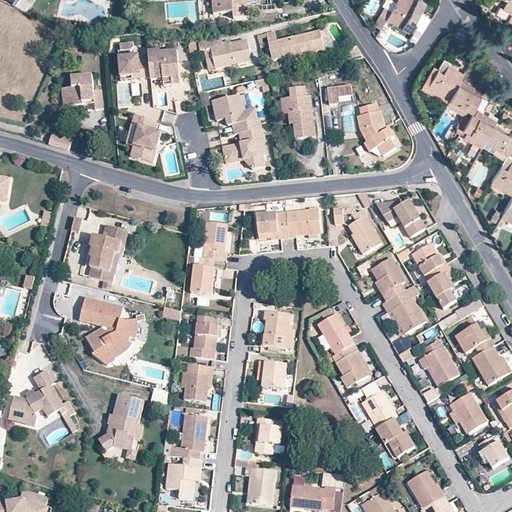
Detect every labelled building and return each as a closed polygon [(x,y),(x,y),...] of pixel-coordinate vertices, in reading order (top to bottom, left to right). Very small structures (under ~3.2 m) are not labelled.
[(28,14),(32,7),(22,0),(14,0),(11,6),(28,14)] [(250,0),(213,0),(214,15),(234,13),(235,20),(244,19),(243,6),(249,6),(251,5),(250,0)] [(390,10),(386,18),(408,30),(424,2),(420,0),(416,0),(416,1),(415,4),(408,0),(396,0),(395,1),(390,10)] [(511,21),(511,0),(507,0),(509,2),(505,10),(502,8),(500,7),(496,13),(511,21)] [(243,6),(244,19),(251,19),(249,6),(243,6)] [(380,14),(386,18),(390,10),(384,6),(380,14)] [(275,32),(267,34),(273,61),(294,56),(316,51),(317,53),(325,51),(322,38),(327,37),(325,32),(278,42),(275,32)] [(221,37),(198,42),(201,52),(204,52),(212,50),(216,71),(253,62),(248,41),(232,45),(224,46),(223,43),(221,37)] [(130,53),(134,50),(133,45),(119,46),(120,54),(119,54),(119,59),(131,58),(130,53)] [(212,50),(204,52),(209,72),(216,71),(212,50)] [(160,53),(149,54),(149,61),(151,78),(163,77),(163,80),(180,78),(178,53),(161,55),(160,53)] [(141,81),(151,80),(151,78),(149,61),(139,62),(139,57),(131,58),(119,59),(121,79),(132,78),(141,77),(141,81)] [(461,78),(464,73),(457,68),(456,71),(448,66),(449,64),(450,62),(443,58),(438,68),(428,86),(449,99),(461,78)] [(447,102),(449,99),(428,86),(438,68),(433,66),(421,88),(447,102)] [(73,89),(65,89),(66,107),(82,106),(82,103),(95,101),(95,104),(96,110),(104,109),(102,91),(94,92),(93,76),(72,78),(73,89)] [(181,86),(180,78),(163,80),(164,82),(164,88),(181,86)] [(474,86),(461,78),(449,99),(447,102),(446,104),(462,113),(456,124),(463,128),(474,109),(481,96),(471,91),(474,86)] [(350,86),(335,88),(336,97),(352,95),(350,86)] [(484,92),(474,86),(471,91),(481,96),(484,92)] [(292,99),(286,99),(288,115),(293,114),(294,125),(296,140),(316,138),(313,112),(305,112),(304,98),(308,97),(307,88),(290,90),(292,99)] [(335,88),(327,89),(329,105),(337,105),(336,97),(335,88)] [(234,126),(236,136),(240,135),(245,134),(252,132),(250,122),(248,122),(246,109),(245,105),(242,106),(239,97),(213,102),(217,121),(223,120),(223,117),(228,116),(229,119),(228,119),(229,127),(234,126)] [(308,108),(308,97),(304,98),(305,112),(313,112),(312,108),(308,108)] [(380,113),(379,106),(361,110),(362,117),(359,118),(361,130),(368,143),(373,139),(378,148),(384,157),(397,150),(391,141),(396,139),(391,130),(388,131),(384,133),(380,127),(385,125),(382,113),(380,113)] [(258,120),(255,107),(246,109),(248,122),(250,122),(252,132),(262,130),(259,120),(258,120)] [(496,121),(474,109),(463,128),(467,130),(485,141),(494,125),(496,121)] [(156,122),(135,116),(132,126),(139,128),(134,146),(131,158),(152,163),(155,151),(153,150),(155,142),(158,143),(161,134),(154,131),(156,122)] [(511,145),(511,135),(494,125),(485,141),(507,154),(511,145)] [(139,128),(132,126),(127,144),(134,146),(139,128)] [(265,140),(263,130),(262,130),(252,132),(245,134),(247,143),(242,144),(224,148),(226,158),(244,154),(245,160),(251,170),(264,167),(262,157),(266,156),(263,141),(265,140)] [(485,141),(467,130),(464,136),(481,147),(482,146),(485,141)] [(49,146),(68,152),(69,152),(72,140),(66,138),(65,141),(51,137),(49,146)] [(373,139),(368,143),(365,145),(370,154),(378,148),(373,139)] [(507,154),(485,141),(482,146),(505,158),(507,154)] [(451,149),(446,157),(449,161),(451,166),(458,154),(451,149)] [(227,164),(245,160),(244,154),(226,158),(227,164)] [(511,157),(507,154),(505,158),(493,179),(507,187),(505,191),(511,195),(511,163),(510,163),(511,160),(511,157)] [(0,196),(8,197),(12,175),(0,172),(0,196)] [(493,179),(491,182),(505,191),(507,187),(493,179)] [(478,197),(482,190),(477,187),(473,194),(478,197)] [(373,205),(366,193),(361,194),(369,207),(373,205)] [(361,194),(357,194),(366,209),(369,207),(361,194)] [(511,195),(502,213),(501,215),(511,221),(511,195)] [(395,211),(399,217),(411,238),(426,230),(410,202),(377,205),(384,217),(395,211)] [(310,211),(286,213),(289,239),(297,238),(297,237),(297,233),(304,233),(304,236),(321,234),(318,210),(316,210),(315,208),(310,209),(310,211)] [(349,227),(354,235),(356,239),(354,241),(363,256),(382,244),(363,211),(357,215),(355,210),(343,209),(343,208),(334,209),(335,226),(344,225),(343,215),(352,215),(356,222),(349,227)] [(490,219),(497,222),(501,215),(502,213),(496,209),(490,219)] [(388,224),(399,217),(395,211),(384,217),(388,224)] [(49,223),(52,214),(45,212),(43,221),(49,223)] [(289,239),(286,213),(257,216),(259,236),(271,235),(272,240),(289,239)] [(82,222),(75,220),(71,233),(79,235),(82,222)] [(216,260),(227,262),(228,254),(224,254),(226,239),(228,226),(207,223),(204,248),(203,258),(205,259),(216,260)] [(122,243),(125,232),(107,228),(105,239),(94,237),(93,242),(95,243),(94,249),(91,259),(93,259),(91,269),(93,270),(91,279),(115,284),(118,274),(113,273),(117,254),(122,256),(124,257),(127,245),(122,243)] [(429,284),(451,271),(447,264),(444,266),(438,256),(431,244),(413,255),(429,284)] [(197,247),(196,258),(203,258),(204,248),(197,247)] [(118,274),(122,256),(117,254),(113,273),(118,274)] [(444,266),(447,264),(441,254),(438,256),(444,266)] [(203,258),(196,258),(195,267),(204,268),(205,259),(203,258)] [(215,269),(216,260),(205,259),(204,268),(215,269)] [(398,296),(405,292),(401,285),(406,282),(392,259),(372,270),(379,281),(386,294),(383,295),(388,303),(398,296)] [(204,268),(195,267),(192,293),(212,295),(213,291),(215,291),(217,284),(214,283),(215,269),(204,268)] [(455,277),(451,271),(429,284),(428,284),(444,310),(457,302),(451,291),(456,288),(450,280),(455,277)] [(25,288),(32,290),(35,278),(28,276),(25,288)] [(386,294),(379,281),(376,283),(383,295),(386,294)] [(388,303),(384,305),(388,313),(391,311),(406,335),(426,323),(412,299),(403,304),(398,296),(388,303)] [(124,309),(87,298),(80,321),(101,327),(101,329),(85,338),(94,353),(91,355),(105,368),(114,364),(113,360),(123,355),(130,348),(126,344),(129,340),(135,342),(138,330),(138,321),(127,323),(121,322),(124,309)] [(181,323),(182,312),(164,308),(161,318),(181,323)] [(402,337),(406,335),(391,311),(388,313),(402,337)] [(267,321),(266,336),(264,347),(268,347),(277,348),(285,349),(287,338),(289,338),(290,330),(292,315),(266,312),(265,320),(267,321)] [(336,355),(355,344),(349,334),(345,328),(337,314),(318,325),(336,355)] [(216,351),(217,337),(218,326),(212,325),(212,318),(197,316),(194,349),(216,351)] [(476,348),(480,355),(493,347),(495,346),(486,331),(482,334),(480,331),(477,325),(456,337),(466,354),(476,348)] [(295,331),(290,330),(289,338),(287,338),(285,349),(292,350),(295,331)] [(438,342),(440,341),(436,334),(425,341),(429,347),(438,342)] [(429,347),(427,348),(430,355),(428,356),(420,361),(425,370),(428,369),(439,388),(460,375),(444,347),(441,348),(438,342),(429,347)] [(410,349),(407,343),(396,349),(400,356),(408,351),(410,349)] [(336,355),(333,357),(335,361),(344,377),(341,378),(348,389),(371,375),(356,352),(359,351),(355,344),(336,355)] [(480,355),(473,359),(489,386),(510,374),(501,359),(493,347),(480,355)] [(187,357),(188,349),(177,348),(176,356),(187,357)] [(215,361),(216,351),(194,349),(190,348),(189,358),(215,361)] [(373,374),(359,351),(356,352),(371,375),(373,374)] [(413,359),(408,351),(400,356),(404,364),(413,359)] [(330,353),(320,359),(322,363),(333,357),(330,353)] [(333,357),(322,363),(324,367),(335,361),(333,357)] [(501,359),(510,374),(511,372),(511,371),(504,357),(501,359)] [(260,362),(259,371),(264,371),(263,382),(262,387),(285,390),(288,365),(260,362)] [(213,368),(192,365),(191,373),(188,373),(186,388),(185,400),(206,403),(208,388),(209,377),(213,377),(213,368)] [(36,395),(30,399),(27,401),(15,398),(11,414),(15,415),(21,411),(25,413),(29,419),(26,427),(36,430),(39,421),(36,415),(44,411),(48,420),(65,411),(53,388),(56,386),(49,373),(36,380),(42,392),(36,395)] [(476,387),(471,378),(462,383),(467,392),(476,387)] [(436,388),(423,393),(428,403),(440,397),(436,388)] [(152,403),(169,405),(170,391),(153,389),(152,403)] [(395,419),(398,418),(390,404),(388,406),(384,400),(387,398),(383,391),(362,404),(378,429),(395,419)] [(506,422),(510,429),(511,428),(511,392),(497,402),(502,412),(504,411),(509,421),(506,422)] [(453,404),(470,434),(488,422),(471,393),(453,404)] [(214,394),(213,409),(220,410),(221,395),(214,394)] [(120,395),(114,417),(125,419),(123,429),(114,426),(111,434),(108,436),(100,443),(108,453),(116,446),(129,450),(134,450),(136,440),(141,441),(145,426),(140,424),(145,401),(120,395)] [(505,423),(506,422),(509,421),(504,411),(502,412),(497,402),(494,404),(505,423)] [(467,435),(470,434),(453,404),(450,406),(454,412),(450,415),(456,425),(460,423),(467,435)] [(15,415),(11,414),(9,422),(26,427),(29,419),(25,413),(21,411),(15,415)] [(171,447),(170,456),(184,458),(200,460),(201,453),(204,453),(204,445),(205,440),(208,418),(185,415),(182,448),(171,447)] [(125,419),(114,417),(111,416),(109,425),(111,426),(114,426),(123,429),(125,419)] [(274,428),(274,421),(258,419),(257,426),(262,427),(260,444),(256,443),(255,453),(274,455),(275,445),(281,446),(283,429),(274,428)] [(404,434),(395,419),(378,429),(376,430),(394,459),(397,458),(416,447),(409,436),(406,438),(404,434)] [(493,469),(510,459),(500,442),(496,444),(492,437),(479,445),(483,451),(479,454),(485,464),(489,462),(493,469)] [(139,451),(134,450),(129,450),(127,458),(137,460),(139,451)] [(202,468),(203,460),(200,460),(184,458),(183,466),(169,465),(166,489),(180,491),(179,499),(194,501),(196,482),(193,482),(194,478),(197,479),(198,468),(202,468)] [(193,482),(196,482),(201,483),(202,468),(198,468),(197,479),(194,478),(193,482)] [(251,477),(249,493),(252,493),(251,504),(273,507),(275,481),(277,481),(277,472),(247,468),(246,476),(251,477)] [(435,486),(438,484),(430,471),(427,473),(435,486)] [(423,510),(445,497),(438,484),(435,486),(427,473),(427,472),(407,483),(423,510)] [(295,476),(293,486),(305,488),(306,478),(295,476)] [(334,500),(335,493),(336,489),(325,487),(325,490),(305,488),(293,486),(292,486),(290,508),(323,511),(323,509),(333,510),(334,500)] [(0,501),(0,511),(44,511),(46,508),(44,507),(46,499),(22,491),(18,501),(6,504),(5,500),(0,501)] [(395,511),(384,492),(365,503),(370,511),(395,511)] [(342,501),(343,494),(335,493),(334,500),(342,501)] [(449,503),(445,497),(423,510),(421,511),(450,511),(447,505),(449,503)] [(370,511),(365,503),(361,506),(364,511),(370,511)]
